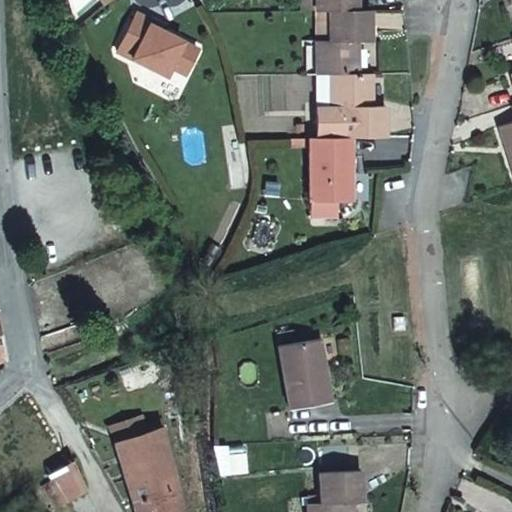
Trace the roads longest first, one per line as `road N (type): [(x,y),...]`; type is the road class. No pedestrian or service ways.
road 1 (residential): [(465,0),(427,198),(442,380),(429,511)]
road 2 (residential): [(0,187),(24,372),(0,393)]
